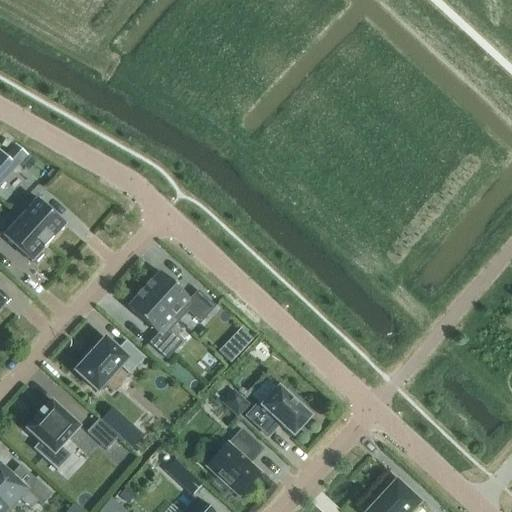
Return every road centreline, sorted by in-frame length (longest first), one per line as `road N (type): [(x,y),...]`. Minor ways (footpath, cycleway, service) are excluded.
road 1 (unclassified): [(165,215),(373,408)]
road 2 (residential): [(165,215),(0,396)]
road 3 (unclassified): [(0,107),(127,179),(165,215)]
road 4 (unclassified): [(373,408),(477,505)]
road 5 (residential): [(373,408),(279,511)]
